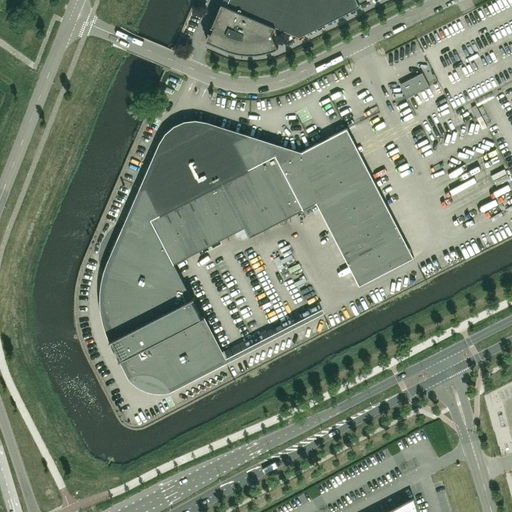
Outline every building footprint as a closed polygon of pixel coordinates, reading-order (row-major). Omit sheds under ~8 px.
[(223,0),(213,25),(212,25),(211,26),(214,27),(212,32),(209,31),(209,32),(206,39),(215,43),(221,46),(225,47),(230,49),(232,50),(237,51),(239,52),(241,52),(244,52),(246,52),(248,53),(251,53),(253,53),(258,52),(261,52),(263,52),(266,51),(271,50),(274,49),(276,48),(278,47),(273,33),(276,26),(299,36),(300,36),(360,5),(360,4),(352,8),(348,0),(223,0)] [(28,54),(32,56),(38,43),(34,42),(28,54)] [(346,70),(288,94),(292,101),(349,77),(346,70)] [(430,86),(422,72),(416,75),(400,84),(404,93),(407,98),(430,86)] [(104,291),(104,301),(105,311),(106,320),(109,330),(132,375),(136,374),(141,373),(146,372),(151,373),(152,374),(151,377),(157,380),(159,376),(160,377),(164,380),(167,384),(170,387),(224,359),(175,263),(245,227),(250,237),(317,202),(360,284),(414,256),(347,127),(298,153),(272,145),(273,142),(266,140),(265,142),(244,136),(211,125),(188,137),(187,135),(180,136),(180,141),(159,152),(143,189),(118,245),(116,244),(113,251),(115,252),(111,262),(107,272),(105,281),(104,291)] [(303,268),(307,266),(298,249),(294,251),(303,268)] [(417,511),(414,498),(387,511),(417,511)]
